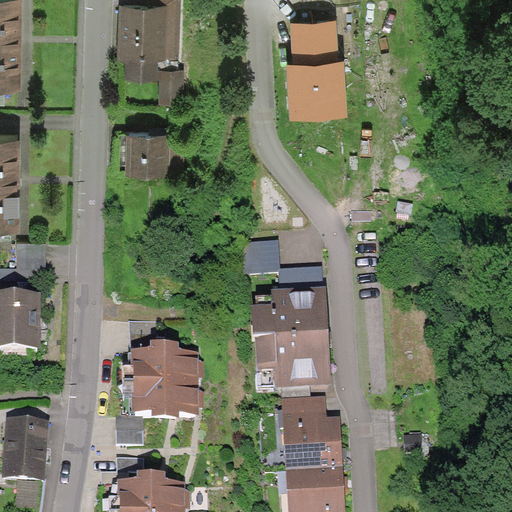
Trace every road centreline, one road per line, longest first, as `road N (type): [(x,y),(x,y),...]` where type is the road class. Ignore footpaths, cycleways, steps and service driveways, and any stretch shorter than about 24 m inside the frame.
road 1 (residential): [(362,511),(335,230),(263,138),(259,0)]
road 2 (residential): [(100,0),(85,394),(66,511)]
